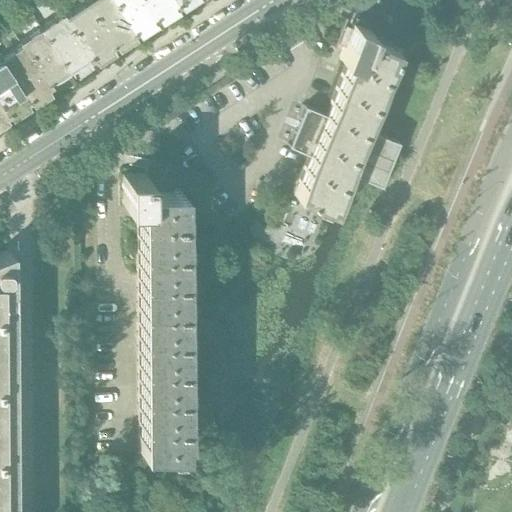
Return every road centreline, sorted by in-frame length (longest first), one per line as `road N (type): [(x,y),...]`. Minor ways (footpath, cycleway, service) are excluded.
road 1 (secondary): [(511,140),(361,511)]
road 2 (residential): [(0,179),(276,0)]
road 3 (secondary): [(404,511),(511,245)]
